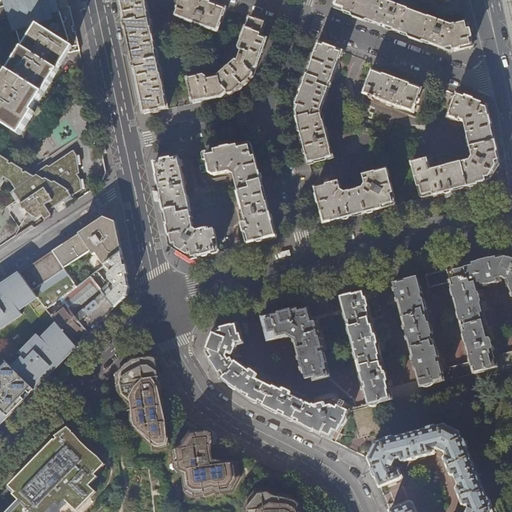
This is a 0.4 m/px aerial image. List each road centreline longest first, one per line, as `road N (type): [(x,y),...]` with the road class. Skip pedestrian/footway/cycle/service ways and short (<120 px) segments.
road 1 (tertiary): [(373,511),(351,472),(216,396),(169,302)]
road 2 (tertiary): [(154,311),(198,397),(335,482),(351,511)]
road 3 (residential): [(0,460),(154,311)]
road 4 (residential): [(504,79),(482,81),(302,16)]
road 5 (residential): [(308,267),(511,215)]
road 6 (tertiary): [(87,0),(125,184)]
road 7 (residential): [(308,267),(267,111)]
road 8 (residential): [(125,184),(0,267)]
road 9 (tertiary): [(133,141),(103,0)]
road 10 (residential): [(169,302),(308,267)]
road 11 (residential): [(133,141),(267,111)]
road 12 (tertiary): [(125,184),(154,311)]
road 13 (tertiary): [(169,302),(141,181)]
